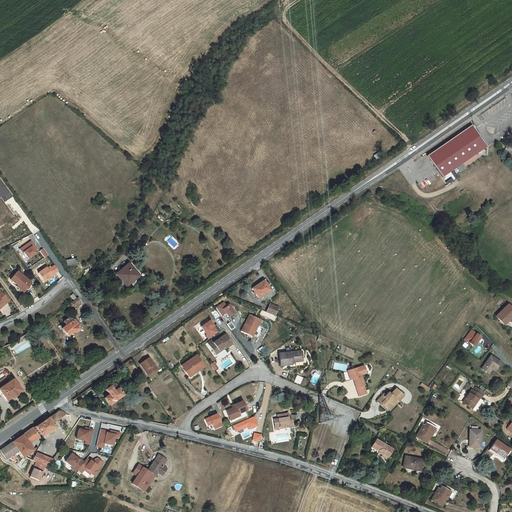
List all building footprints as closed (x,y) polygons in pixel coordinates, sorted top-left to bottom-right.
[(453,136),(426,155),(441,177),(485,146),(471,125),(466,129),(464,127),(452,135),(453,136)] [(17,258),(18,257),(22,263),(30,257),(27,255),(30,253),(24,246),(14,254),(17,258)] [(40,251),(45,258),(49,256),(44,248),(40,251)] [(75,257),(67,260),(70,267),(78,264),(75,257)] [(133,284),(122,271),(109,281),(120,295),(133,284)] [(49,282),(44,275),(40,277),(39,275),(32,280),(37,288),(43,284),(44,285),(49,282)] [(4,287),(11,293),(13,291),(19,296),(25,290),(11,278),(4,287)] [(266,299),(260,290),(248,297),(254,306),(266,299)] [(17,300),(19,296),(13,291),(11,293),(10,294),(17,300)] [(231,303),(227,305),(225,301),(216,307),(221,316),(227,313),(230,317),(237,312),(231,303)] [(270,303),(266,312),(276,316),(280,306),(270,303)] [(70,304),(56,315),(58,318),(63,315),(64,317),(74,309),(70,304)] [(511,318),(506,312),(493,325),(501,333),(506,327),(507,328),(511,323),(511,318)] [(266,313),(263,320),(271,323),(274,316),(266,313)] [(240,337),(239,340),(249,345),(254,348),(258,340),(252,337),(256,330),(247,325),(244,331),(240,330),(236,336),(240,337)] [(59,334),(56,337),(61,344),(67,340),(68,342),(71,339),(68,335),(72,332),(69,328),(67,330),(64,326),(57,331),(59,334)] [(205,329),(197,336),(203,344),(202,344),(204,348),(216,339),(212,333),(209,335),(205,329)] [(481,344),(487,349),(493,343),(487,338),(481,344)] [(469,339),(462,349),(472,355),(478,346),(469,339)] [(203,352),(210,362),(219,355),(221,358),(228,352),(226,349),(221,343),(209,352),(207,349),(203,352)] [(219,355),(210,362),(212,364),(221,358),(219,355)] [(296,361),(275,363),(276,374),(288,373),(288,371),(297,369),(296,361)] [(489,364),(480,376),(487,381),(491,375),(495,378),(500,371),(489,364)] [(180,375),(187,384),(201,375),(194,365),(180,375)] [(152,378),(145,367),(136,374),(143,384),(152,378)] [(297,374),(294,382),(305,386),(308,379),(297,374)] [(362,374),(349,379),(352,387),(357,401),(363,399),(361,394),(363,394),(359,384),(365,382),(362,374)] [(0,384),(1,384),(0,382),(0,408),(13,400),(5,389),(1,392),(0,390),(0,384)] [(118,400),(110,389),(99,395),(102,400),(98,402),(104,410),(118,400)] [(464,412),(471,417),(474,414),(475,415),(481,406),(483,406),(485,402),(477,396),(473,400),(473,399),(470,403),(469,402),(465,408),(466,409),(464,412)] [(382,402),(375,409),(387,420),(401,405),(392,397),(388,401),(386,401),(383,403),(382,402)] [(242,420),(238,410),(231,413),(232,416),(227,418),(223,420),(226,429),(235,426),(234,423),(242,420)] [(205,418),(208,426),(213,424),(214,429),(224,426),(219,413),(205,418)] [(55,416),(30,433),(35,441),(49,432),(46,428),(59,419),(55,416)] [(288,427),(286,422),(280,423),(281,429),(276,430),(271,431),(272,437),(277,436),(278,438),(291,435),(290,429),(288,427)] [(416,444),(426,449),(432,440),(434,440),(436,435),(427,430),(426,433),(423,432),(416,444)] [(472,439),(471,439),(470,455),(480,455),(481,439),(477,439),(478,435),(473,435),(472,439)] [(26,436),(17,442),(22,450),(31,443),(26,436)] [(79,438),(74,436),(71,446),(80,448),(79,451),(84,452),(89,438),(84,436),(83,439),(79,438)] [(102,440),(95,438),(91,450),(98,452),(98,451),(107,454),(109,446),(112,447),(113,446),(114,442),(105,439),(105,441),(104,442),(101,441),(102,440)] [(384,442),(380,439),(370,454),(377,459),(376,461),(385,467),(391,457),(379,449),(384,442)] [(17,442),(12,445),(17,453),(22,450),(17,442)] [(6,450),(7,451),(13,459),(17,464),(27,458),(22,450),(17,453),(12,445),(6,450)] [(496,448),(489,459),(503,468),(510,458),(496,448)] [(7,451),(0,455),(0,466),(1,468),(13,459),(7,451)] [(45,467),(30,460),(26,468),(31,470),(40,474),(42,474),(45,467)] [(66,460),(59,468),(66,474),(65,475),(69,479),(71,476),(77,469),(74,466),(73,467),(70,464),(66,460)] [(158,474),(161,469),(154,463),(142,479),(149,484),(150,485),(152,482),(156,484),(161,477),(158,474)] [(421,477),(422,467),(406,465),(404,475),(421,477)] [(77,469),(71,476),(75,480),(77,477),(83,482),(84,481),(88,484),(92,479),(91,478),(97,471),(92,467),(89,467),(88,469),(87,470),(84,468),(84,469),(81,466),(77,469)] [(40,474),(31,470),(24,485),(33,489),(40,474)] [(133,473),(128,481),(132,484),(134,486),(132,488),(130,486),(126,492),(138,500),(149,484),(142,479),(133,473)] [(431,508),(438,511),(441,511),(446,504),(448,505),(452,497),(442,491),(439,496),(437,495),(431,508)]
